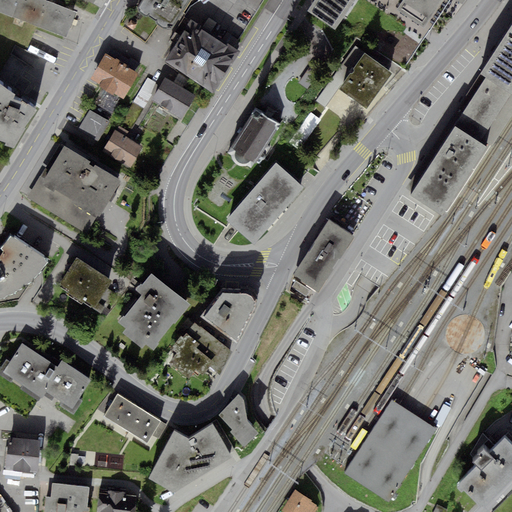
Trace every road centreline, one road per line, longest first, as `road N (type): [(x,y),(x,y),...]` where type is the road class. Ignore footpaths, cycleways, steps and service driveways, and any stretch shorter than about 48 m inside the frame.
road 1 (secondary): [(0,323),(45,325),(190,418),(221,402),(286,267)]
road 2 (tertiary): [(290,0),(185,166),(173,199),(177,230),(205,260),(286,267)]
road 3 (residential): [(161,510),(258,452),(316,350),(329,290)]
road 4 (residential): [(338,499),(266,416),(261,396),(268,369),(303,314),(329,290)]
road 5 (secondary): [(120,0),(0,194)]
road 6 (residential): [(329,290),(403,173),(406,147),(388,124)]
road 7 (secondary): [(286,267),(327,195),(388,124)]
road 8 (residential): [(0,481),(17,491),(51,478),(127,485),(161,510)]
road 9 (secondary): [(388,124),(491,0)]
road 10 (residential): [(495,386),(416,511)]
road 11 (unknown): [(119,272),(7,184)]
